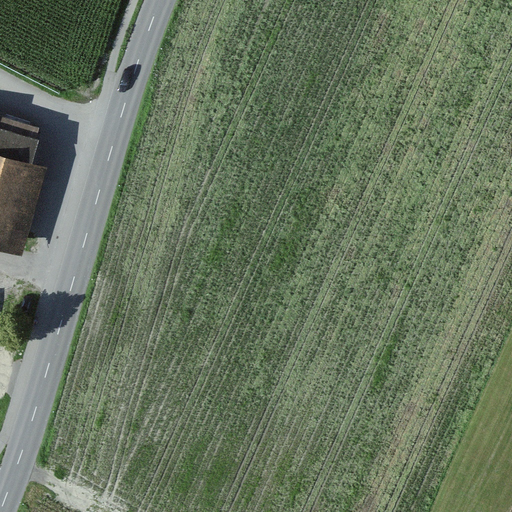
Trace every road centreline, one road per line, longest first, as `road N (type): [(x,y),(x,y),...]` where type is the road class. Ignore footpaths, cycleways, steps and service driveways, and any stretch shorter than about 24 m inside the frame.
road 1 (tertiary): [(1,511),(159,0)]
road 2 (track): [(0,79),(114,137)]
